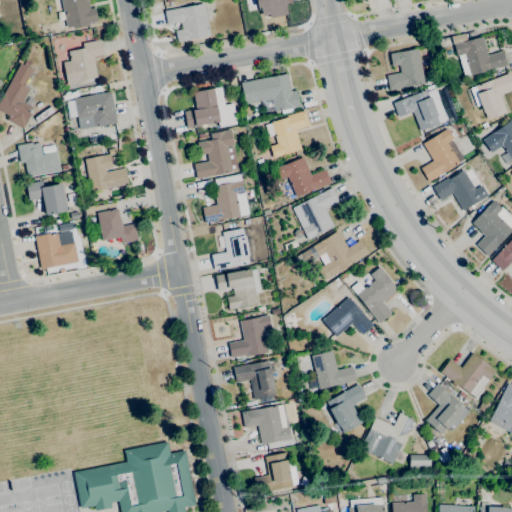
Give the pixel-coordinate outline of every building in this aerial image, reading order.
[(72,31),(72,26),(66,27),(60,0),(88,0),(89,1),(88,1),(89,8),(94,7),(96,21),(88,22),(89,27),(72,31)] [(269,17),(269,14),(261,16),(260,9),(258,10),(258,7),(256,8),(255,6),(256,5),(254,0),(290,0),(291,2),(285,3),(287,14),(269,17)] [(176,42),(174,30),(181,29),(180,22),(166,25),(165,18),(163,11),(203,3),(209,35),(176,42)] [(463,77),(458,56),(456,56),(453,44),(452,44),(450,36),(464,33),(466,40),(481,36),(487,55),(501,51),(505,65),(463,77)] [(86,86),(85,81),(66,85),(62,62),(69,60),(67,51),(83,48),(82,43),(99,39),(102,54),(93,56),(97,77),(89,78),(91,85),(86,86)] [(388,90),(385,75),(400,72),(398,65),(391,66),(389,54),(417,48),(424,83),(388,90)] [(22,128),(6,120),(8,116),(0,111),(0,97),(19,63),(22,65),(26,59),(30,61),(27,67),(32,70),(23,86),(28,88),(25,94),(34,100),(31,106),(32,107),(28,113),(30,113),(22,128)] [(281,113),(281,111),(274,112),(272,99),(244,104),(240,82),(286,73),(289,91),(296,90),(299,107),(292,108),(292,111),(281,113)] [(487,119),(481,104),(476,106),(469,88),(507,73),(511,84),(511,87),(499,93),(506,112),(487,119)] [(86,128),(85,124),(83,124),(82,119),(84,119),(84,116),(76,118),(73,98),(89,95),(88,88),(101,85),(102,93),(110,91),(115,123),(93,127),(93,126),(86,128)] [(186,128),(183,111),(195,109),(192,92),(220,87),(223,105),(232,103),(236,124),(218,127),(217,122),(186,128)] [(419,131),(412,111),(397,117),(392,103),(426,90),(426,91),(435,88),(439,98),(438,98),(443,110),(447,119),(438,122),(438,123),(419,131)] [(272,158),(269,146),(276,144),(274,135),(267,136),(264,125),(270,123),(270,122),(286,117),(286,115),(304,110),(309,125),(295,129),(300,149),(272,158)] [(246,122),(244,115),(251,114),(253,121),(246,122)] [(511,160),(506,165),(500,155),(505,151),(492,133),(509,120),(511,124),(511,160)] [(428,181),(419,168),(432,160),(421,143),(446,128),(449,133),(451,132),(454,135),(451,136),(453,138),(451,140),(463,159),(458,162),(458,163),(428,181)] [(195,179),(192,164),(207,161),(206,153),(198,155),(196,142),(210,139),(209,133),(230,129),(233,145),(226,147),(233,146),(237,169),(230,170),(231,172),(195,179)] [(27,177),(24,162),(19,163),(16,145),(31,142),(32,143),(39,142),(41,154),(55,151),(59,170),(27,177)] [(90,191),(89,188),(84,189),(81,176),(86,175),(83,158),(109,154),(111,168),(104,169),(105,172),(124,168),(127,184),(90,191)] [(290,199),(281,179),(279,180),(274,168),(302,156),(310,175),(324,169),(329,183),(295,197),(290,199)] [(462,211),(461,210),(460,210),(459,211),(457,210),(456,208),(457,206),(458,205),(451,193),(439,200),(431,187),(447,177),(448,179),(462,170),(464,173),(470,169),(476,178),(471,182),(473,185),(479,182),(489,198),(469,211),(467,208),(462,211)] [(204,223),(201,207),(215,204),(212,186),(214,185),(213,179),(239,174),(243,191),(248,214),(204,223)] [(45,215),(41,197),(28,200),(25,183),(41,180),(42,183),(47,182),(48,186),(60,183),(66,211),(45,215)] [(307,240),(301,229),(302,228),(292,207),(331,187),(338,200),(324,207),(333,226),(307,240)] [(511,230),(486,256),(474,244),(483,236),(470,223),(474,219),(469,214),(478,205),(482,210),(492,200),(499,208),(500,207),(511,219),(511,225),(509,228),(511,230)] [(120,243),(119,237),(101,240),(96,214),(85,216),(83,207),(95,205),(95,206),(114,202),(117,218),(120,218),(121,226),(133,223),(137,240),(120,243)] [(59,232),(57,225),(70,222),(72,229),(59,232)] [(81,241),(77,225),(83,223),(88,240),(81,241)] [(213,270),(210,255),(225,252),(224,247),(219,248),(216,237),(221,236),(221,232),(241,228),(248,263),(213,270)] [(296,237),(293,234),(295,230),(299,229),(302,233),(301,236),(296,237)] [(40,269),(33,236),(49,233),(49,234),(70,230),(73,242),(74,242),(77,262),(40,269)] [(324,281),(316,269),(323,265),(317,256),(299,268),(293,258),(336,230),(347,248),(359,240),(367,253),(324,281)] [(511,259),(501,271),(490,260),(511,237),(511,259)] [(378,323),(349,287),(360,279),(366,286),(373,280),(369,274),(378,266),(397,289),(381,302),(390,313),(378,323)] [(228,310),(225,297),(233,295),(231,288),(217,290),(214,275),(249,268),(249,270),(256,269),(260,292),(254,293),(256,304),(228,310)] [(335,337),(320,320),(347,296),(349,298),(351,297),(353,300),(352,302),(359,310),(360,310),(361,312),(372,325),(361,335),(350,323),(335,337)] [(230,358),(227,343),(242,340),(238,320),(267,315),(270,327),(262,329),(267,352),(244,356),(244,355),(230,358)] [(318,389),(312,366),(309,356),(331,350),(336,370),(350,366),(354,380),(318,389)] [(474,398),(458,386),(457,388),(450,383),(452,381),(439,372),(448,359),(460,367),(471,352),(495,370),(474,398)] [(253,399),(249,379),(235,382),(232,367),(267,360),(274,395),(253,399)] [(308,390),(306,380),(313,378),(315,388),(308,390)] [(343,433),(339,426),(338,427),(334,420),(329,423),(320,406),(326,402),(325,401),(357,383),(365,397),(351,405),(361,423),(343,433)] [(440,434),(424,420),(438,405),(426,394),(436,383),(468,412),(451,430),(447,426),(440,434)] [(511,435),(508,433),(508,432),(488,421),(491,416),(490,416),(506,383),(511,385),(511,435)] [(467,402),(458,394),(460,391),(470,399),(467,402)] [(484,412),(477,408),(482,399),(489,404),(484,412)] [(260,444),(256,425),(243,427),(240,412),(283,404),(290,439),(260,444)] [(391,464),(359,449),(374,417),(392,426),(398,413),(412,419),(391,464)] [(293,435),(292,428),(299,427),(300,434),(293,435)] [(428,447),(425,442),(430,439),(433,445),(428,447)] [(119,511),(117,501),(109,502),(110,507),(94,511),(93,506),(80,508),(72,472),(125,462),(123,450),(166,441),(169,453),(184,450),(194,505),(183,507),(184,511),(167,511),(167,510),(158,511),(119,511)] [(438,468),(432,459),(437,456),(436,456),(441,453),(439,450),(443,447),(449,457),(445,459),(447,463),(438,468)] [(256,493),(252,477),(267,474),(263,457),(285,452),(287,464),(293,463),(297,484),(291,485),(292,486),(256,493)] [(409,469),(408,455),(429,454),(430,469),(409,469)] [(323,504),(321,491),(332,489),(334,502),(323,504)] [(390,511),(390,503),(412,502),(412,494),(424,493),(424,511),(390,511)] [(346,511),(346,507),(349,507),(348,500),(380,497),(381,504),(382,504),(382,511),(346,511)]
